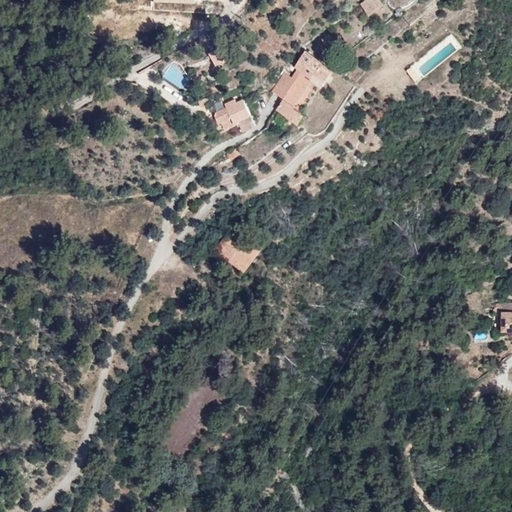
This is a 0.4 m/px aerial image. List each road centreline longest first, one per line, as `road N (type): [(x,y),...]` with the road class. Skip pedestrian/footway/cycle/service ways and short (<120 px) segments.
road 1 (residential): [(0,136),(68,109),(236,7)]
road 2 (track): [(439,511),(407,478),(407,449),(441,410),(502,380)]
